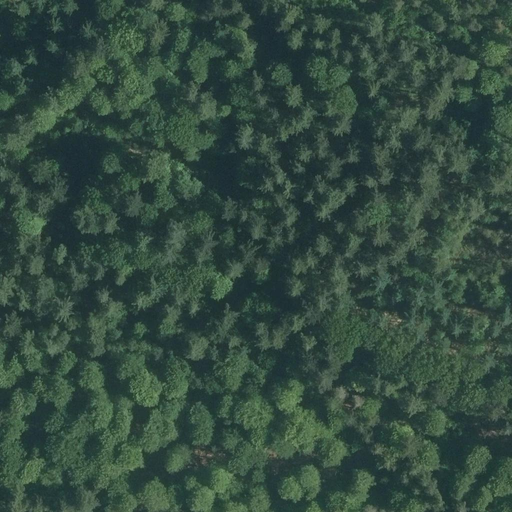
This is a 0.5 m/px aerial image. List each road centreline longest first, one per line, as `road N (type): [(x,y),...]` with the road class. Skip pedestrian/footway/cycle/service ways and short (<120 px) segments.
road 1 (track): [(0,215),(511,402)]
road 2 (track): [(282,0),(252,89),(273,270),(252,511)]
road 3 (track): [(511,55),(364,0)]
